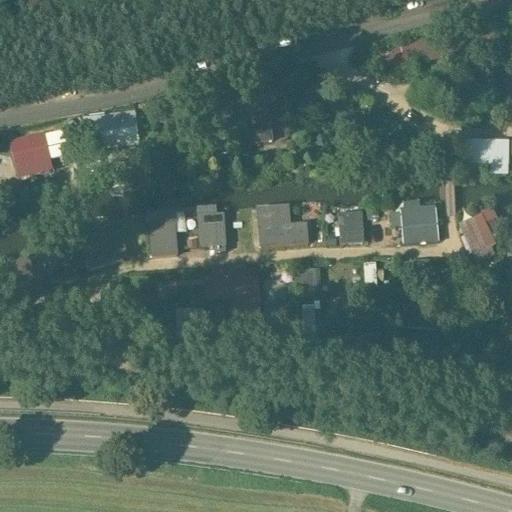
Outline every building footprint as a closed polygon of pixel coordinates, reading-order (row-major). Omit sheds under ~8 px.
[(490,35),(402,54),(404,65),(433,60),(434,67),(466,60),(465,52),(492,47),(490,35)] [(406,73),(404,65),(402,54),(379,59),(383,78),(406,73)] [(253,118),(282,114),(280,96),(251,100),(253,118)] [(83,141),(129,140),(129,115),(82,117),(83,141)] [(36,141),(68,140),(68,136),(10,138),(10,167),(37,166),(36,141)] [(499,168),(511,168),(511,141),(499,141),(499,168)] [(398,228),(398,242),(437,241),(435,204),(385,206),(386,228),(398,228)] [(499,245),(489,211),(461,219),(471,253),(499,245)] [(150,248),(175,247),(173,212),(149,212),(150,248)] [(364,265),(364,287),(376,287),(376,265),(364,265)] [(0,311),(9,307),(0,290),(0,311)] [(288,336),(286,306),(264,307),(266,337),(288,336)] [(201,335),(201,309),(120,307),(119,334),(201,335)] [(313,307),(300,308),(302,335),(315,334),(313,307)] [(39,316),(39,334),(59,333),(59,316),(39,316)] [(0,327),(0,345),(9,345),(9,327),(0,327)]
